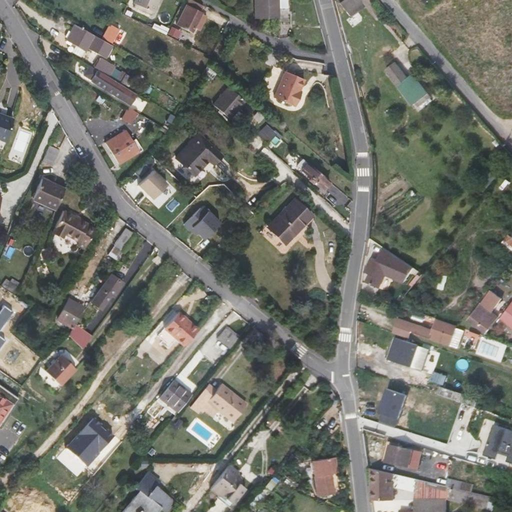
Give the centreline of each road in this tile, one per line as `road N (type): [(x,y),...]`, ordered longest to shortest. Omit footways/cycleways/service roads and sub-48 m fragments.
road 1 (residential): [(342,379),(123,209),(0,3)]
road 2 (residential): [(342,379),(364,171),(326,0)]
road 3 (unclassified): [(509,140),(388,0)]
road 4 (unknown): [(351,417),(511,472)]
road 5 (residential): [(364,511),(342,379)]
